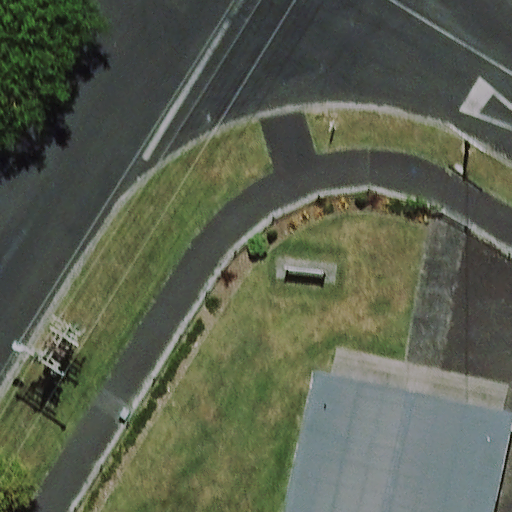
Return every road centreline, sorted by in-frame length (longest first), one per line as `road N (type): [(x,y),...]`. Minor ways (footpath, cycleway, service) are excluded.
road 1 (residential): [(141,0),(0,235)]
road 2 (residential): [(511,78),(385,0)]
